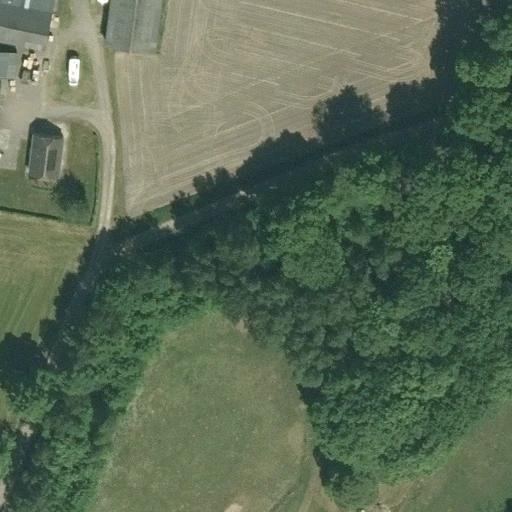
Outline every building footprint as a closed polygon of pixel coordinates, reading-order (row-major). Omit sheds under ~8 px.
[(1,0),(0,6),(0,42),(46,50),(52,15),(54,0),(1,0)] [(156,50),(161,0),(110,0),(105,44),(156,50)] [(0,76),(15,78),(18,52),(0,49),(0,76)] [(34,133),(30,173),(59,176),(63,136),(34,133)] [(390,419),(375,431),(343,458),(357,475),(389,449),(386,446),(401,434),(390,419)]
